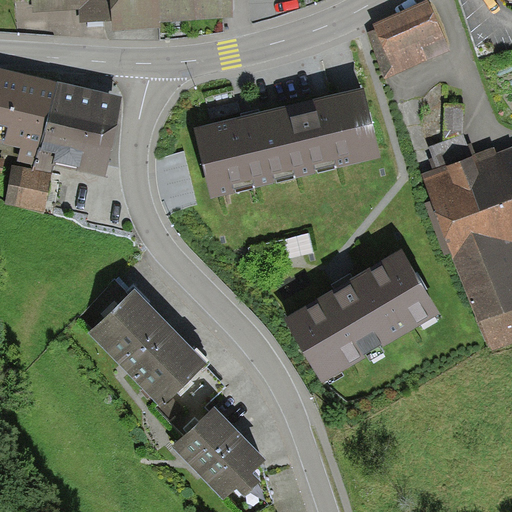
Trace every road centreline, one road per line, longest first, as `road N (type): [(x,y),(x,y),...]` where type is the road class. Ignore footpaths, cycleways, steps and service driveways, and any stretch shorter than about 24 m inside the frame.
road 1 (residential): [(152,63),(134,151),(144,216),(278,380),(329,511)]
road 2 (residential): [(379,0),(280,41),(152,63)]
road 3 (track): [(442,0),(485,114),(511,136)]
road 4 (residential): [(152,63),(0,52)]
